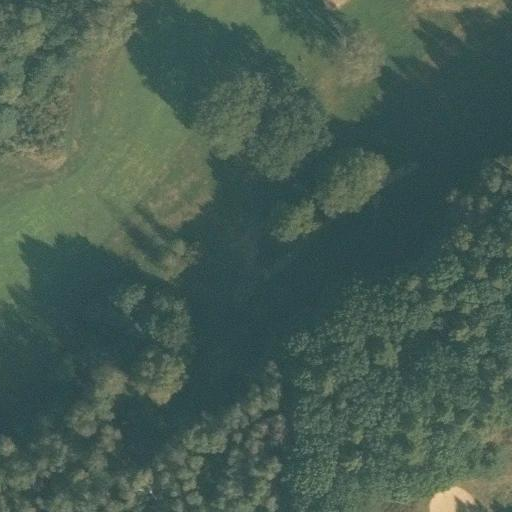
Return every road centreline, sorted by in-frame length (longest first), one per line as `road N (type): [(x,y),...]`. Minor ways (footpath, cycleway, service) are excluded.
road 1 (track): [(373,187),(371,248),(292,351),(289,511)]
road 2 (track): [(242,296),(409,166)]
